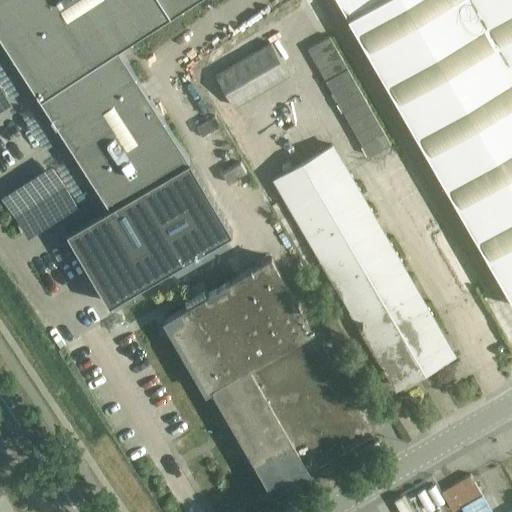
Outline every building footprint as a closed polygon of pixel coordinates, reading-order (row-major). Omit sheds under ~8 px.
[(186,258),(207,294),(209,293),(228,282),(207,246),(232,231),(190,160),(118,48),(191,0),(0,0),(0,33),(111,206),(68,231),(109,302),(186,258)] [(511,0),(339,0),(511,297),(511,0)] [(329,37),(308,49),(326,80),(325,81),(368,156),(390,144),(329,37)] [(289,74),(271,43),(216,75),(234,106),(289,74)] [(215,116),(196,127),(202,136),(220,126),(215,116)] [(240,158),(261,148),(256,138),(235,148),(240,158)] [(332,145),(276,178),(397,387),(417,375),(423,384),(438,375),(433,366),(453,354),(332,145)] [(320,470),(318,465),(373,433),(271,257),(228,282),(209,293),(207,294),(164,319),(206,391),(213,388),(273,491),(308,471),(311,476),(320,470)] [(479,494),(468,476),(439,493),(450,511),(479,494)]
